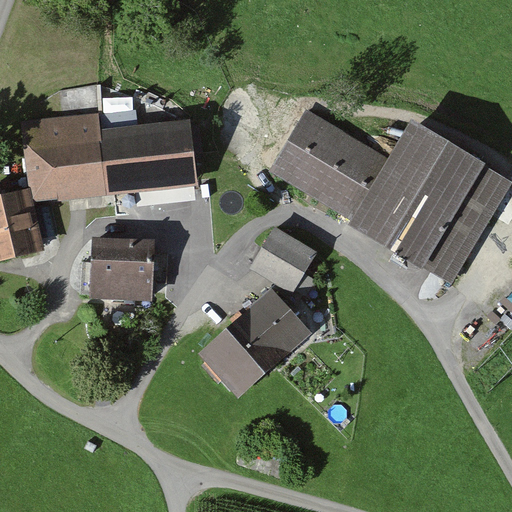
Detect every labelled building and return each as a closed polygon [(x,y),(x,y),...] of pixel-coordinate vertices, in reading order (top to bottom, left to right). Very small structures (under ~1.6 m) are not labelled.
[(391,161),(307,111),(271,174),(353,223),(349,231),(452,288),(511,188),(511,184),(413,125),(391,161)] [(99,116),(21,124),(31,193),(34,207),(199,189),(191,126),(101,132),(99,116)] [(31,193),(0,200),(0,266),(46,257),(34,207),(31,193)] [(276,230),(252,272),(293,298),(318,256),(276,230)] [(156,246),(92,242),(89,303),(153,307),(154,286),(168,287),(170,256),(156,255),(156,246)] [(273,293),(199,359),(238,402),(314,340),(273,293)]
